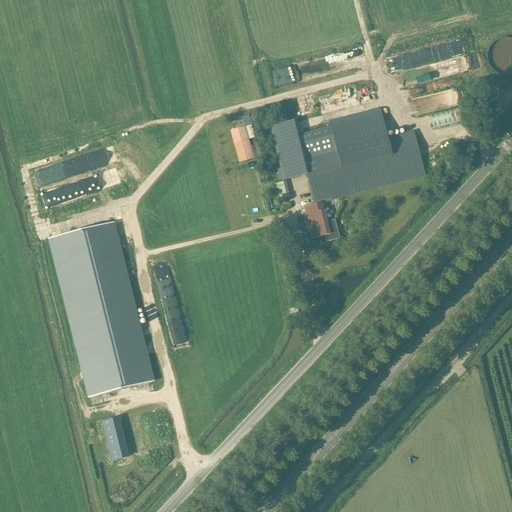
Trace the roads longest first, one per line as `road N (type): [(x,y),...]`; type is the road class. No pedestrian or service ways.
road 1 (tertiary): [(164,511),(511,140)]
road 2 (primary): [(266,511),(511,238)]
road 3 (unclassified): [(315,511),(511,296)]
